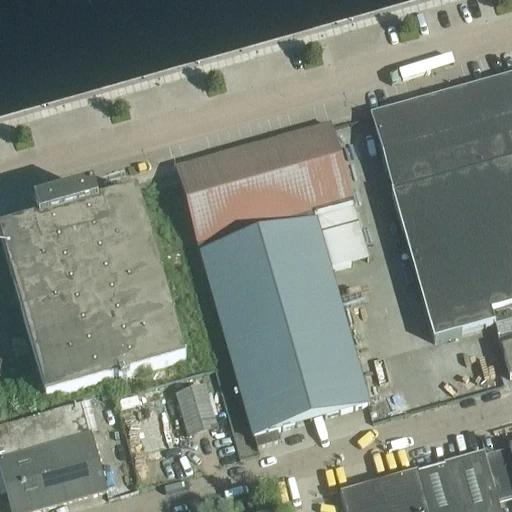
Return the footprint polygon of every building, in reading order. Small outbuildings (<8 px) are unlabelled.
[(393,197),(392,198),(434,345),(495,328),(510,382),(511,380),(511,80),(372,120),(393,197)] [(330,274),(368,263),(330,129),(176,172),(253,441),(254,441),(257,452),(280,445),(278,435),(368,409),(330,274)] [(0,236),(0,240),(46,402),(185,363),(137,197),(97,209),(93,195),(34,212),(38,225),(0,236)] [(176,400),(187,438),(216,429),(205,391),(176,400)] [(80,407),(85,423),(94,420),(89,405),(80,407)] [(0,473),(10,511),(49,511),(107,496),(90,438),(89,438),(80,407),(0,430),(0,473)] [(445,470),(417,478),(427,511),(499,511),(497,502),(511,497),(511,450),(509,451),(510,452),(484,459),(484,458),(444,469),(445,470)] [(427,511),(417,478),(417,477),(340,499),(343,511),(427,511)]
